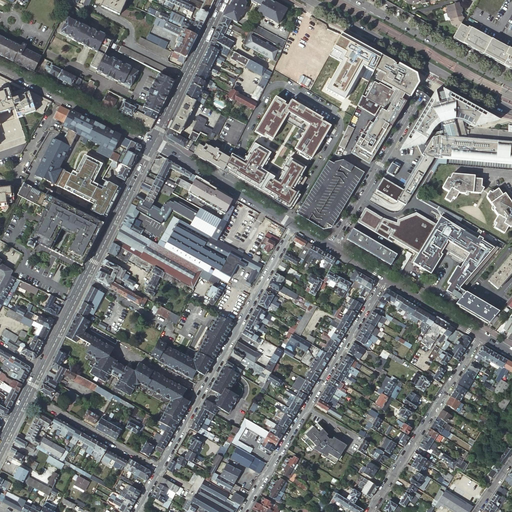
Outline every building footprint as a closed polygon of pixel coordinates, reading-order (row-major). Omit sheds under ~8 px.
[(0,0),(0,55),(34,72),(41,57),(25,48),(26,45),(22,43),(21,47),(4,38),(0,36),(0,0),(9,0),(9,1),(13,3),(14,0),(22,4),(23,1),(27,3),(28,0),(0,0)] [(104,0),(101,7),(119,15),(126,0),(127,0),(104,0)] [(192,0),(189,0),(187,4),(194,8),(195,8),(200,10),(201,11),(208,14),(209,11),(210,8),(203,5),(192,0)] [(214,1),(212,0),(205,0),(205,1),(203,5),(210,8),(212,4),(213,3),(214,1)] [(227,9),(226,9),(227,10),(232,12),(232,13),(239,16),(240,14),(241,15),(243,11),(242,11),(246,3),(245,3),(244,0),(249,0),(251,1),(252,3),(256,6),(257,4),(261,6),(257,13),(273,22),(274,21),(275,21),(279,23),(286,11),(274,4),(269,1),(267,0),(266,0),(230,0),(230,1),(231,1),(229,6),(228,6),(227,9)] [(451,24),(458,29),(461,24),(463,20),(464,18),(462,17),(461,13),(462,12),(461,7),(459,6),(458,3),(446,6),(447,8),(445,10),(447,17),(449,19),(451,24)] [(187,16),(190,18),(195,8),(194,8),(187,4),(186,4),(184,9),(186,10),(189,11),(187,16)] [(147,13),(157,17),(196,36),(197,36),(203,24),(195,20),(194,22),(191,21),(189,24),(183,22),(170,16),(169,17),(160,13),(149,8),(147,13)] [(237,23),(240,17),(239,16),(232,13),(232,12),(227,10),(226,9),(223,16),(224,17),(231,20),(237,23)] [(195,20),(203,24),(208,14),(201,11),(200,10),(198,14),(197,13),(196,16),(197,17),(195,20)] [(183,22),(184,18),(176,14),(172,12),(170,16),(183,22)] [(224,17),(223,16),(220,24),(227,28),(229,25),(231,20),(224,17)] [(157,17),(154,24),(179,36),(176,42),(177,43),(175,46),(175,47),(176,47),(188,53),(196,36),(157,17)] [(69,27),(72,21),(68,18),(61,33),(67,36),(66,38),(97,53),(90,67),(96,70),(96,71),(130,88),(138,72),(121,64),(122,63),(118,61),(117,62),(104,55),(108,47),(69,27)] [(91,30),(72,21),(69,27),(108,47),(112,40),(95,32),(95,31),(92,29),(91,30)] [(227,28),(220,24),(212,40),(230,50),(233,43),(223,37),(225,33),(229,35),(231,31),(227,29),(227,28)] [(278,46),(282,48),(285,42),(253,24),(249,30),(250,30),(252,31),(253,32),(275,44),(278,46)] [(499,63),(501,64),(502,65),(505,66),(511,70),(511,69),(511,50),(505,47),(500,44),(492,39),(468,26),(467,28),(461,24),(458,29),(454,36),(456,38),(462,41),(475,49),(487,56),(492,59),(497,62),(499,63)] [(250,30),(249,30),(247,29),(245,32),(233,25),(232,26),(231,30),(246,38),(248,33),(250,30)] [(251,36),(253,32),(252,31),(250,30),(248,33),(246,38),(242,44),(246,46),(273,60),(277,62),(278,58),(280,55),(283,48),(282,48),(278,46),(276,50),(251,36)] [(167,43),(149,34),(146,40),(161,48),(162,47),(165,49),(167,43)] [(499,63),(501,64),(499,63),(497,62),(492,59),(487,56),(475,49),(462,41),(456,38),(454,36),(453,38),(456,39),(467,46),(483,55),(492,59),(494,61),(497,62),(499,63)] [(137,44),(168,58),(169,56),(171,52),(165,49),(162,47),(161,48),(146,40),(140,38),(137,44)] [(230,50),(212,40),(209,47),(216,50),(219,51),(219,52),(226,56),(230,50)] [(162,73),(161,75),(168,78),(171,72),(165,70),(166,68),(121,46),(120,47),(117,46),(115,50),(162,73)] [(188,53),(176,47),(173,53),(185,58),(188,53)] [(216,50),(209,47),(208,48),(207,50),(217,55),(219,52),(219,51),(216,50)] [(217,55),(207,50),(204,57),(214,62),(214,60),(218,62),(219,60),(223,62),(224,61),(223,60),(223,59),(217,55)] [(179,62),(183,64),(186,58),(185,58),(173,53),(171,52),(169,56),(177,60),(177,61),(179,62)] [(235,53),(234,52),(233,54),(230,59),(236,62),(237,61),(246,66),(249,60),(235,53)] [(392,62),(381,56),(375,69),(377,70),(379,72),(376,79),(381,82),(385,84),(395,90),(396,90),(398,91),(403,94),(406,96),(409,97),(413,91),(414,89),(414,88),(418,83),(415,74),(399,66),(398,65),(397,67),(395,66),(395,65),(392,62)] [(214,62),(204,57),(201,64),(219,72),(220,71),(218,70),(219,69),(212,66),(213,64),(214,65),(215,62),(214,62)] [(266,85),(272,73),(259,66),(249,60),(246,66),(245,67),(262,77),(258,86),(264,89),(266,85)] [(52,64),(51,63),(51,65),(50,67),(47,66),(46,66),(45,68),(45,69),(48,71),(47,73),(58,78),(58,79),(72,86),(73,83),(79,85),(81,80),(82,77),(78,75),(77,78),(64,71),(65,69),(64,68),(63,71),(52,65),(52,64)] [(201,64),(198,70),(202,73),(207,75),(209,72),(209,71),(217,74),(218,75),(219,72),(201,64)] [(211,86),(211,85),(213,82),(206,79),(206,77),(208,78),(209,76),(207,75),(202,73),(198,70),(195,77),(198,79),(206,84),(209,85),(211,86)] [(363,86),(368,74),(361,71),(356,83),(363,86)] [(158,77),(157,80),(172,87),(173,84),(174,81),(168,78),(161,75),(160,74),(158,77)] [(13,95),(23,91),(48,103),(50,104),(52,102),(0,76),(0,79),(5,81),(11,100),(14,99),(13,95)] [(198,79),(195,77),(191,84),(199,89),(202,90),(204,86),(207,88),(209,85),(206,84),(198,79)] [(0,113),(12,110),(14,109),(17,118),(35,112),(42,115),(48,103),(23,91),(13,95),(14,99),(11,100),(5,81),(0,79),(0,113)] [(146,101),(143,108),(158,114),(158,113),(163,105),(165,101),(163,100),(165,97),(166,98),(168,94),(172,87),(157,80),(156,81),(156,80),(151,90),(150,89),(148,93),(149,93),(145,100),(146,101)] [(394,92),(379,83),(379,84),(375,82),(366,98),(386,109),(387,106),(389,103),(388,103),(394,92)] [(89,84),(83,96),(90,100),(96,87),(89,84)] [(199,89),(191,84),(187,93),(185,96),(196,102),(195,102),(196,102),(197,101),(199,97),(206,101),(208,96),(201,92),(202,90),(199,89)] [(428,102),(430,99),(414,88),(414,89),(413,91),(428,102)] [(258,101),(262,92),(256,89),(251,98),(258,101)] [(444,90),(443,89),(442,89),(442,90),(442,91),(435,93),(435,92),(434,92),(434,91),(430,99),(428,102),(418,120),(402,146),(402,147),(427,140),(431,134),(432,132),(433,131),(434,129),(435,127),(436,126),(438,125),(439,125),(440,124),(442,130),(442,131),(441,136),(441,141),(440,157),(511,162),(511,142),(467,138),(466,134),(465,130),(462,121),(474,127),(483,111),(461,100),(450,94),(444,90)] [(253,110),(256,104),(238,94),(232,90),(229,96),(228,97),(235,100),(253,110)] [(389,103),(387,106),(389,107),(390,106),(398,91),(396,90),(394,92),(388,103),(389,103)] [(403,94),(398,91),(390,106),(389,107),(385,112),(381,110),(372,124),(369,122),(351,153),(369,164),(378,149),(379,148),(381,145),(393,124),(407,101),(406,100),(404,99),(406,96),(403,94)] [(351,92),(344,107),(352,111),(359,95),(351,92)] [(291,97),(288,101),(276,94),(255,128),(272,138),(289,110),(309,121),(294,146),(312,156),(331,124),(321,117),(322,116),(291,97)] [(106,95),(100,105),(110,110),(112,105),(114,105),(115,103),(119,105),(122,98),(119,97),(117,100),(106,95)] [(196,102),(185,96),(183,101),(173,122),(169,129),(178,133),(180,134),(190,114),(191,114),(192,111),(191,110),(193,106),(195,102),(196,102)] [(116,111),(118,112),(119,112),(119,111),(125,99),(123,98),(116,111)] [(131,102),(125,99),(119,111),(125,114),(131,102)] [(137,105),(131,102),(125,114),(131,117),(134,111),(137,105)] [(144,115),(155,121),(158,114),(143,108),(137,105),(134,111),(136,112),(137,109),(145,113),(144,115)] [(64,123),(70,111),(60,106),(54,118),(64,123)] [(121,136),(70,111),(63,126),(69,129),(62,143),(53,139),(34,177),(41,181),(43,177),(47,180),(47,181),(56,186),(63,171),(57,168),(58,167),(68,146),(69,147),(76,134),(84,137),(88,139),(99,145),(113,152),(121,136)] [(131,117),(130,120),(149,129),(151,128),(155,121),(144,115),(136,112),(134,111),(131,117)] [(488,114),(484,112),(483,111),(474,127),(493,123),(495,118),(490,115),(488,114)] [(219,132),(226,118),(220,115),(213,130),(204,126),(206,121),(206,120),(198,116),(197,116),(196,120),(197,121),(189,137),(187,136),(186,137),(189,139),(193,141),(195,142),(200,133),(207,137),(209,138),(210,136),(213,138),(215,134),(216,135),(218,131),(219,132)] [(0,150),(26,142),(18,119),(15,120),(0,124),(0,150)] [(418,146),(418,147),(419,150),(420,152),(421,154),(423,156),(426,160),(428,162),(429,163),(431,165),(434,166),(437,168),(439,164),(439,161),(440,159),(439,159),(438,159),(437,158),(436,158),(435,158),(434,158),(433,157),(431,157),(430,157),(429,156),(428,155),(427,155),(426,154),(425,154),(424,153),(433,137),(434,137),(433,134),(442,131),(442,130),(440,124),(439,125),(438,125),(436,126),(435,127),(434,129),(433,131),(432,132),(431,134),(427,140),(425,144),(418,146)] [(354,128),(348,126),(337,150),(342,153),(354,128)] [(178,133),(169,129),(166,136),(167,138),(193,154),(197,147),(191,144),(193,141),(189,139),(188,142),(177,135),(178,133)] [(441,136),(442,131),(433,134),(434,137),(433,137),(424,153),(425,154),(426,154),(427,155),(428,155),(429,156),(430,157),(431,157),(433,157),(434,158),(435,158),(436,158),(437,158),(438,159),(439,159),(440,157),(441,141),(441,136)] [(126,150),(137,156),(141,148),(140,145),(125,138),(121,145),(127,148),(126,150)] [(402,146),(400,149),(400,150),(401,151),(402,150),(415,147),(418,146),(425,144),(427,140),(402,147),(402,146)] [(298,192),(292,189),(306,165),(289,156),(276,179),(260,170),(271,151),(253,141),(242,159),(236,156),(228,170),(289,207),(298,192)] [(222,170),(229,157),(206,144),(204,147),(199,144),(197,147),(193,154),(214,165),(222,170)] [(113,152),(99,145),(96,152),(110,158),(113,152)] [(130,170),(137,156),(126,150),(124,149),(123,150),(120,156),(116,162),(119,164),(122,165),(130,170)] [(113,152),(110,159),(113,160),(116,162),(120,156),(113,152)] [(107,217),(121,187),(106,179),(103,185),(102,188),(92,184),(90,182),(92,179),(93,177),(95,178),(101,165),(99,164),(100,162),(87,155),(86,157),(83,156),(76,171),(78,172),(76,175),(74,174),(65,169),(57,186),(91,203),(92,201),(95,202),(94,204),(91,209),(107,217)] [(407,208),(432,167),(422,158),(403,188),(385,179),(377,195),(400,205),(407,208)] [(190,178),(192,174),(166,159),(158,176),(165,180),(166,178),(171,167),(190,178)] [(116,162),(113,160),(110,166),(115,169),(116,168),(119,164),(116,162)] [(392,175),(399,164),(392,160),(386,172),(392,175)] [(130,170),(122,165),(119,172),(116,177),(125,181),(130,170)] [(420,196),(437,168),(434,166),(416,196),(417,198),(438,209),(439,207),(420,196)] [(149,172),(143,183),(159,191),(170,197),(172,194),(173,194),(174,192),(179,194),(182,187),(189,191),(192,185),(188,183),(186,182),(179,177),(176,183),(166,178),(165,180),(158,176),(149,172)] [(196,176),(192,174),(190,178),(188,181),(188,183),(192,185),(196,176)] [(481,187),(482,179),(474,179),(474,178),(473,176),(453,174),(451,175),(449,179),(449,178),(447,179),(442,187),(443,189),(448,192),(444,199),(450,202),(453,197),(455,199),(458,193),(465,194),(465,192),(480,194),(483,188),(481,187)] [(189,191),(188,193),(191,195),(201,200),(204,202),(206,204),(212,206),(215,208),(217,209),(220,211),(225,213),(230,204),(233,198),(196,176),(192,185),(189,191)] [(102,188),(103,185),(94,181),(92,179),(90,182),(92,184),(102,188)] [(41,217),(51,197),(24,183),(17,195),(20,197),(39,207),(36,214),(41,217)] [(143,183),(140,188),(149,193),(145,200),(153,204),(159,191),(143,183)] [(0,207),(4,207),(6,206),(6,204),(6,203),(12,203),(11,200),(11,197),(14,197),(13,187),(4,188),(0,188),(0,207)] [(494,228),(504,234),(508,226),(509,227),(511,226),(511,224),(511,204),(506,195),(504,194),(502,195),(498,189),(492,193),(489,192),(486,197),(495,209),(493,210),(497,216),(494,222),(496,223),(494,228)] [(172,194),(170,197),(173,199),(172,202),(174,204),(176,201),(188,208),(188,209),(190,211),(192,208),(197,211),(199,208),(185,201),(173,194),(172,194)] [(155,210),(156,206),(153,204),(145,200),(137,196),(131,206),(141,210),(140,212),(145,214),(146,213),(152,216),(155,210)] [(51,197),(41,217),(27,246),(33,249),(36,243),(45,248),(46,246),(47,247),(57,228),(58,228),(65,232),(67,233),(57,252),(58,253),(58,254),(68,259),(73,262),(82,266),(82,265),(102,225),(103,224),(51,197)] [(221,219),(225,222),(227,222),(228,219),(235,207),(230,204),(225,213),(221,219)] [(141,235),(158,244),(161,239),(159,238),(152,235),(156,228),(157,228),(158,228),(159,227),(159,226),(159,225),(159,224),(158,224),(165,211),(156,206),(155,210),(158,211),(156,216),(155,216),(152,221),(151,220),(150,220),(149,221),(149,222),(149,223),(150,224),(148,230),(146,234),(143,232),(141,235)] [(416,257),(436,224),(416,212),(397,219),(397,222),(382,217),(366,207),(357,222),(406,251),(412,254),(416,257)] [(462,219),(439,207),(438,209),(440,217),(441,217),(443,213),(457,221),(457,222),(460,224),(462,219)] [(193,219),(190,225),(216,239),(225,222),(221,219),(199,208),(197,211),(193,219)] [(174,216),(179,219),(190,225),(193,219),(177,211),(174,216)] [(504,244),(482,230),(482,232),(478,230),(476,234),(460,224),(457,222),(457,221),(443,213),(441,217),(440,217),(436,224),(416,257),(412,263),(428,273),(430,274),(442,255),(440,254),(443,248),(464,261),(468,253),(470,254),(482,262),(496,246),(499,248),(501,249),(504,244)] [(122,224),(141,235),(143,232),(146,225),(127,214),(122,224)] [(257,262),(252,259),(227,245),(217,240),(216,239),(190,225),(179,219),(167,242),(231,277),(238,265),(239,266),(239,267),(242,268),(242,267),(244,268),(246,265),(254,269),(248,279),(245,284),(249,286),(252,282),(253,283),(255,278),(257,280),(265,266),(257,262)] [(122,224),(113,243),(121,248),(128,252),(132,254),(185,284),(191,288),(193,289),(195,286),(197,281),(200,276),(203,269),(164,248),(158,244),(141,235),(122,224)] [(396,255),(353,229),(347,239),(357,245),(377,257),(390,265),(396,255)] [(271,249),(275,242),(265,236),(263,240),(267,243),(263,250),(268,253),(270,249),(271,249)] [(298,257),(300,258),(303,260),(305,257),(308,251),(310,249),(312,245),(296,236),(293,241),(302,246),(301,248),(302,249),(298,257)] [(164,248),(203,269),(221,279),(228,283),(231,277),(167,242),(164,248)] [(113,243),(108,252),(116,257),(121,248),(113,243)] [(319,249),(312,245),(310,249),(308,251),(305,257),(308,259),(307,261),(309,262),(311,263),(319,249)] [(468,253),(464,261),(460,268),(457,266),(447,282),(450,284),(446,291),(450,293),(452,294),(459,299),(462,296),(466,292),(463,290),(499,248),(496,246),(482,262),(470,254),(468,253)] [(128,252),(121,248),(116,257),(123,261),(128,252)] [(319,249),(311,263),(312,264),(314,265),(317,259),(320,261),(321,261),(322,259),(325,253),(319,249)] [(412,254),(406,251),(394,271),(400,275),(412,254)] [(132,254),(128,252),(123,261),(127,263),(128,261),(132,254)] [(287,253),(284,258),(291,262),(294,257),(287,253)] [(336,259),(325,253),(322,259),(330,264),(328,269),(330,270),(333,266),(336,259)] [(511,253),(488,281),(497,289),(511,272),(511,253)] [(185,284),(132,254),(128,261),(147,271),(147,270),(153,274),(145,292),(148,294),(153,296),(155,293),(160,284),(158,280),(160,277),(167,280),(168,279),(183,288),(185,284)] [(0,294),(1,293),(4,288),(6,284),(13,271),(3,265),(0,263),(2,261),(0,259),(0,294)] [(104,261),(102,264),(114,270),(112,274),(117,276),(122,279),(123,276),(125,272),(126,271),(105,259),(104,261)] [(200,276),(197,281),(203,284),(206,279),(217,285),(221,279),(203,269),(200,276)] [(339,277),(336,282),(335,284),(348,292),(351,286),(352,285),(359,273),(353,269),(351,273),(350,272),(349,276),(351,277),(350,279),(351,281),(350,283),(339,277)] [(53,280),(57,282),(62,273),(58,271),(53,280)] [(97,274),(94,280),(99,283),(102,278),(107,281),(109,277),(99,271),(97,274)] [(329,272),(324,281),(321,285),(323,287),(329,278),(336,282),(339,277),(329,272)] [(102,278),(99,283),(110,289),(113,283),(116,277),(117,276),(112,274),(111,273),(110,275),(109,277),(107,281),(102,278)] [(276,273),(272,280),(281,285),(283,282),(290,287),(293,283),(276,273)] [(364,276),(359,273),(352,285),(351,286),(357,289),(357,288),(360,283),(364,276)] [(18,280),(10,276),(8,280),(13,283),(16,284),(17,282),(18,280)] [(128,279),(123,276),(122,279),(117,276),(116,277),(122,281),(126,283),(129,285),(133,287),(135,283),(128,279)] [(370,279),(364,276),(360,283),(357,288),(361,290),(359,293),(360,294),(359,295),(360,295),(370,279)] [(122,281),(116,277),(113,283),(120,286),(122,281)] [(313,285),(319,289),(321,285),(324,281),(318,278),(313,285)] [(357,299),(363,303),(365,300),(361,298),(366,291),(369,293),(375,284),(374,281),(370,279),(360,295),(357,299)] [(281,285),(272,280),(269,286),(279,291),(280,289),(291,296),(292,295),(297,298),(298,295),(281,285)] [(38,289),(22,282),(21,284),(20,286),(20,287),(26,290),(36,295),(38,289)] [(113,283),(110,289),(122,296),(124,293),(123,293),(125,289),(123,288),(120,286),(113,283)] [(306,291),(315,296),(319,289),(313,285),(312,284),(309,288),(308,287),(306,291)] [(133,287),(129,285),(126,290),(136,295),(139,290),(133,287)] [(222,291),(212,285),(206,295),(211,298),(209,300),(210,301),(209,303),(210,304),(212,305),(214,305),(214,303),(215,303),(219,296),(220,297),(222,297),(224,294),(223,292),(222,291)] [(88,292),(80,308),(91,314),(93,316),(104,294),(91,286),(88,292)] [(136,295),(126,290),(125,289),(123,293),(124,293),(122,296),(129,300),(130,301),(134,302),(139,305),(143,299),(136,295)] [(387,302),(392,292),(388,290),(385,290),(379,301),(385,305),(387,302)] [(266,291),(262,298),(278,308),(280,305),(276,302),(278,299),(274,296),(266,291)] [(393,304),(398,296),(392,292),(387,302),(389,304),(390,302),(393,304)] [(491,307),(466,292),(456,304),(482,320),(486,322),(488,323),(490,321),(498,312),(493,309),(491,307)] [(148,294),(146,299),(153,302),(155,297),(153,296),(148,294)] [(53,303),(56,298),(51,295),(50,297),(43,309),(43,310),(49,313),(50,314),(52,315),(56,317),(61,308),(56,305),(53,303)] [(404,299),(398,296),(393,304),(391,308),(397,311),(399,309),(404,299)] [(448,304),(453,306),(457,299),(453,296),(448,304)] [(0,304),(2,306),(6,308),(8,303),(4,301),(3,300),(0,298),(0,304)] [(262,298),(257,307),(265,312),(266,309),(266,310),(269,306),(277,311),(278,308),(262,298)] [(359,310),(362,305),(351,298),(349,302),(352,304),(351,305),(359,310)] [(405,313),(411,303),(404,299),(399,309),(405,313)] [(302,305),(308,309),(311,303),(306,300),(302,305)] [(301,321),(296,330),(294,334),(299,337),(317,306),(312,302),(311,303),(308,309),(307,310),(306,312),(301,321)] [(294,305),(306,312),(307,310),(295,303),(294,305)] [(413,305),(411,303),(405,313),(409,315),(407,318),(410,320),(417,307),(413,305)] [(25,312),(23,316),(23,317),(31,320),(34,315),(29,312),(31,310),(31,309),(32,306),(29,304),(26,310),(25,312)] [(14,309),(13,311),(23,316),(25,312),(26,310),(21,307),(20,308),(16,305),(14,309)] [(356,315),(359,310),(351,305),(348,309),(356,315)] [(175,326),(176,326),(180,317),(160,306),(156,313),(176,324),(175,326)] [(257,307),(254,312),(271,323),(272,321),(270,319),(264,315),(265,312),(257,307)] [(424,311),(417,307),(410,320),(413,322),(415,318),(418,320),(424,311)] [(80,308),(77,314),(89,321),(91,316),(90,315),(91,314),(80,308)] [(334,316),(337,317),(342,320),(350,325),(353,319),(345,314),(345,315),(344,314),(342,319),(337,316),(340,311),(341,310),(339,309),(334,316)] [(353,319),(356,315),(348,309),(345,314),(353,319)] [(9,310),(6,316),(20,323),(23,317),(9,310)] [(422,329),(431,315),(424,311),(418,320),(422,323),(419,327),(422,329)] [(254,312),(251,318),(260,323),(261,324),(262,323),(266,325),(267,323),(268,323),(267,324),(271,326),(273,323),(271,323),(254,312)] [(372,312),(369,317),(382,325),(383,324),(381,323),(382,322),(379,320),(380,317),(372,312)] [(500,313),(498,312),(490,321),(493,324),(498,318),(496,316),(500,313)] [(73,322),(66,337),(88,350),(146,384),(153,371),(147,368),(147,367),(144,365),(144,366),(140,364),(137,369),(135,368),(133,368),(132,370),(127,367),(126,368),(117,362),(117,361),(112,359),(113,357),(112,354),(111,353),(113,349),(110,346),(106,344),(106,345),(84,332),(86,329),(90,322),(89,321),(77,314),(73,322)] [(166,344),(158,360),(174,369),(174,370),(177,371),(184,375),(187,377),(192,379),(194,374),(196,375),(199,375),(200,373),(205,375),(233,323),(219,315),(213,326),(212,326),(211,328),(212,328),(210,332),(207,330),(205,334),(208,335),(193,361),(166,346),(167,345),(166,344)] [(436,318),(431,315),(422,329),(420,331),(423,333),(426,329),(428,331),(432,323),(436,318)] [(38,317),(35,323),(40,325),(44,318),(43,318),(39,316),(38,317)] [(31,320),(23,317),(20,322),(31,328),(32,326),(34,322),(31,320)] [(338,324),(334,322),(325,317),(323,320),(330,325),(332,326),(333,324),(334,325),(334,324),(337,325),(338,324)] [(369,317),(366,322),(374,328),(376,324),(379,327),(380,326),(381,326),(382,325),(369,317)] [(511,333),(511,331),(511,318),(510,317),(503,328),(511,333)] [(40,325),(50,330),(53,323),(45,319),(44,318),(40,325)] [(251,318),(248,323),(265,334),(267,331),(263,329),(265,326),(261,324),(260,323),(251,318)] [(443,335),(449,326),(444,323),(436,318),(432,323),(421,343),(425,346),(424,347),(429,350),(439,334),(442,336),(443,335)] [(350,325),(342,320),(339,324),(338,323),(338,324),(337,325),(334,324),(334,325),(333,324),(332,326),(345,334),(350,325)] [(34,322),(32,326),(38,329),(35,334),(36,334),(37,334),(35,338),(43,342),(50,330),(40,325),(35,323),(34,322)] [(366,322),(362,329),(370,334),(374,336),(375,335),(374,334),(375,333),(372,331),(374,328),(366,322)] [(248,323),(245,329),(253,334),(255,331),(265,336),(266,334),(265,334),(248,323)] [(334,333),(342,338),(345,334),(332,326),(330,325),(329,327),(332,329),(331,332),(334,333)] [(448,339),(454,329),(449,326),(443,335),(444,336),(448,339)] [(5,329),(1,335),(15,343),(18,337),(5,329)] [(253,334),(245,329),(242,333),(260,344),(255,352),(238,342),(233,350),(252,361),(261,367),(262,367),(271,373),(274,369),(277,363),(278,361),(283,352),(253,334)] [(362,329),(359,334),(372,342),(372,341),(371,340),(372,339),(368,337),(370,334),(362,329)] [(21,331),(19,336),(24,339),(27,334),(21,331)] [(286,339),(290,341),(293,335),(286,331),(284,335),(287,337),(286,339)] [(323,333),(322,334),(338,344),(342,338),(334,333),(331,337),(325,333),(324,334),(323,333)] [(293,335),(290,341),(289,341),(309,353),(311,350),(313,351),(311,355),(309,359),(313,362),(309,368),(311,369),(320,374),(328,362),(317,356),(321,350),(320,350),(318,348),(312,345),(306,341),(299,337),(294,334),(293,335)] [(326,345),(335,350),(338,344),(322,334),(322,335),(323,336),(322,337),(329,341),(326,345)] [(372,342),(359,334),(356,338),(355,340),(363,345),(364,345),(368,347),(368,348),(372,342)] [(372,341),(372,342),(372,343),(375,344),(378,339),(374,336),(370,334),(368,337),(372,339),(371,340),(372,341)] [(310,335),(306,341),(312,345),(316,338),(313,337),(313,336),(310,335)] [(456,347),(464,352),(470,341),(470,338),(464,335),(461,341),(459,339),(454,346),(456,347)] [(37,355),(43,342),(35,338),(34,337),(28,348),(25,347),(24,344),(22,343),(21,344),(20,344),(19,346),(23,348),(37,355)] [(66,337),(59,351),(65,354),(69,347),(84,356),(86,353),(88,350),(66,337)] [(17,351),(19,346),(15,344),(9,340),(7,343),(6,344),(7,345),(17,351)] [(151,356),(158,360),(166,344),(158,340),(154,348),(151,356)] [(320,350),(321,350),(331,356),(335,350),(326,345),(318,340),(316,342),(317,343),(319,345),(322,346),(320,350)] [(286,346),(283,352),(286,354),(309,368),(313,362),(309,359),(311,355),(309,353),(289,341),(286,346)] [(353,343),(347,353),(356,359),(359,360),(365,350),(363,349),(353,343)] [(444,344),(440,350),(444,352),(446,350),(448,348),(448,347),(444,344)] [(147,345),(143,352),(151,356),(154,348),(147,345)] [(35,359),(37,355),(23,348),(19,346),(17,351),(29,358),(33,360),(35,359)] [(482,357),(488,348),(484,346),(481,347),(477,354),(482,357)] [(461,356),(464,352),(456,347),(453,351),(461,356)] [(492,351),(488,348),(482,357),(481,358),(484,360),(484,359),(486,360),(492,351)] [(146,384),(88,350),(86,353),(96,359),(96,360),(97,360),(97,362),(92,372),(90,375),(105,383),(109,376),(110,373),(120,379),(118,381),(115,388),(129,397),(131,394),(136,384),(137,383),(138,384),(140,383),(146,387),(147,385),(146,384)] [(233,350),(230,356),(240,362),(249,367),(252,361),(233,350)] [(331,356),(321,350),(317,356),(328,362),(331,356)] [(444,352),(440,350),(438,353),(440,354),(439,357),(442,359),(440,362),(444,365),(448,360),(449,361),(451,356),(450,356),(444,352)] [(59,351),(53,363),(60,366),(62,362),(63,362),(64,362),(65,361),(65,360),(64,360),(64,359),(66,355),(65,354),(59,351)] [(459,359),(461,356),(453,351),(450,356),(451,356),(458,361),(459,359)] [(496,354),(492,351),(486,360),(491,362),(496,354)] [(286,354),(283,352),(278,361),(280,362),(283,358),(284,358),(286,354)] [(402,361),(391,354),(388,358),(386,361),(384,364),(385,365),(384,367),(389,371),(391,368),(397,372),(401,365),(402,364),(404,361),(402,360),(402,361)] [(495,365),(501,356),(498,354),(496,354),(491,362),(495,365)] [(358,363),(346,355),(342,361),(354,368),(358,363)] [(500,372),(507,360),(501,356),(495,365),(494,367),(495,368),(497,366),(499,367),(497,370),(500,372)] [(474,358),(470,364),(476,368),(477,365),(479,362),(474,358)] [(13,364),(8,361),(6,359),(3,364),(12,369),(11,371),(13,372),(14,371),(15,372),(14,373),(11,372),(9,375),(9,376),(10,376),(10,377),(13,378),(23,383),(28,374),(13,364)] [(16,359),(13,364),(28,374),(30,370),(29,367),(16,359)] [(384,364),(386,361),(383,359),(382,359),(375,370),(378,372),(379,373),(380,371),(381,370),(383,365),(384,364)] [(511,372),(511,362),(507,360),(500,372),(495,380),(499,383),(501,380),(507,369),(511,372)] [(227,361),(224,366),(239,374),(240,375),(242,371),(227,361)] [(342,361),(339,367),(346,371),(348,368),(353,371),(355,369),(354,368),(342,361)] [(53,363),(51,367),(57,371),(63,375),(73,380),(73,381),(92,391),(92,390),(94,391),(97,386),(71,372),(67,370),(60,366),(53,363)] [(470,364),(467,369),(476,374),(477,375),(480,370),(476,368),(470,364)] [(205,400),(201,408),(215,415),(218,409),(220,410),(221,409),(229,413),(234,404),(235,404),(236,403),(235,402),(239,396),(230,391),(239,374),(224,366),(211,390),(216,392),(215,394),(216,397),(218,398),(216,401),(214,400),(211,401),(210,403),(205,400)] [(256,379),(260,381),(265,384),(270,374),(271,373),(262,367),(261,369),(264,371),(259,379),(257,377),(256,379)] [(339,367),(335,372),(351,382),(354,383),(355,381),(349,377),(351,374),(346,371),(339,367)] [(427,370),(425,374),(438,382),(445,371),(439,368),(434,376),(431,375),(431,373),(427,370)] [(305,380),(313,385),(320,374),(311,369),(305,380)] [(467,369),(464,374),(473,380),(476,374),(467,369)] [(392,376),(381,370),(380,371),(379,373),(382,374),(386,377),(388,379),(396,384),(398,381),(391,377),(392,376)] [(0,380),(2,382),(18,392),(22,385),(13,381),(7,378),(4,374),(0,371),(0,380)] [(49,371),(46,376),(59,384),(63,375),(57,371),(56,375),(49,371)] [(166,425),(174,430),(190,402),(185,399),(186,397),(186,395),(184,393),(186,390),(181,387),(182,386),(179,385),(153,371),(146,384),(147,385),(146,387),(165,397),(165,398),(168,399),(171,401),(169,406),(168,406),(166,408),(167,409),(160,422),(166,425)] [(335,372),(332,377),(343,384),(345,381),(350,384),(351,382),(335,372)] [(110,373),(109,376),(110,376),(111,376),(112,376),(117,379),(117,380),(118,381),(120,379),(110,373)] [(270,374),(265,384),(263,388),(265,389),(270,382),(281,388),(284,383),(274,376),(270,374)] [(473,380),(464,374),(460,380),(470,386),(473,380)] [(59,393),(62,387),(58,385),(59,384),(46,376),(42,383),(57,393),(58,392),(59,393)] [(417,379),(414,383),(416,385),(415,386),(423,391),(427,385),(428,386),(430,382),(422,376),(419,380),(417,379)] [(305,387),(310,391),(313,385),(305,380),(300,377),(298,381),(306,385),(305,387)] [(343,384),(332,377),(328,384),(345,394),(348,395),(349,394),(344,391),(345,390),(341,388),(343,384)] [(393,389),(396,384),(388,379),(386,377),(383,383),(388,386),(393,389)] [(470,386),(460,380),(460,381),(457,385),(466,391),(470,386)] [(495,389),(493,392),(502,397),(503,396),(505,392),(510,386),(501,380),(499,383),(495,389)] [(402,383),(398,381),(396,384),(393,389),(390,394),(389,396),(393,398),(395,399),(401,389),(400,388),(402,383)] [(7,398),(13,401),(18,392),(2,382),(0,385),(0,392),(3,395),(7,398)] [(57,398),(59,394),(59,393),(58,392),(57,393),(42,383),(39,390),(44,393),(43,395),(51,401),(54,396),(57,398)] [(345,394),(328,384),(326,388),(333,393),(339,396),(340,394),(343,396),(345,394)] [(308,395),(310,391),(305,387),(304,387),(300,385),(298,389),(308,395)] [(466,391),(457,385),(454,391),(463,397),(464,397),(463,396),(466,391)] [(97,386),(94,391),(107,398),(106,399),(111,401),(112,399),(114,396),(97,386)] [(333,393),(326,388),(325,390),(322,394),(337,402),(341,405),(342,403),(335,399),(334,399),(335,397),(332,395),(333,393)] [(79,397),(69,391),(67,395),(73,398),(71,401),(75,403),(79,397)] [(289,393),(304,402),(307,396),(299,392),(297,395),(290,391),(289,393)] [(463,397),(454,391),(450,397),(459,402),(463,397)] [(405,398),(403,402),(414,409),(417,404),(416,403),(419,397),(411,392),(407,399),(405,398)] [(304,402),(289,393),(287,395),(291,397),(295,399),(293,402),(300,407),(304,402)] [(380,394),(375,403),(382,408),(387,399),(388,398),(382,395),(380,393),(380,394)] [(337,402),(322,394),(319,398),(327,403),(328,401),(332,403),(332,402),(336,404),(337,402)] [(387,399),(382,408),(381,410),(384,412),(393,398),(389,396),(388,398),(387,399)] [(510,400),(503,396),(502,397),(496,407),(503,411),(510,400)] [(0,406),(9,411),(9,410),(12,406),(11,406),(12,404),(13,401),(7,398),(5,401),(4,403),(1,401),(2,399),(0,397),(0,406)] [(290,408),(297,413),(300,407),(293,402),(289,400),(286,397),(284,399),(288,402),(286,405),(290,408)] [(460,403),(459,402),(450,397),(446,404),(455,410),(460,403)] [(318,400),(316,405),(327,412),(327,411),(331,414),(334,409),(318,400)] [(382,408),(375,403),(369,400),(368,402),(376,407),(374,411),(379,414),(381,410),(382,408)] [(6,416),(9,411),(0,406),(0,414),(4,417),(6,416)] [(413,411),(404,406),(398,415),(399,416),(397,420),(403,424),(409,415),(410,415),(413,411)] [(285,407),(283,410),(282,413),(293,419),(296,414),(289,409),(288,409),(285,407)] [(201,408),(198,413),(212,421),(215,415),(201,408)] [(282,420),(289,424),(293,419),(282,413),(276,409),(275,408),(274,409),(275,410),(275,411),(283,417),(282,420)] [(99,416),(88,410),(84,417),(95,424),(99,416)] [(379,414),(374,411),(373,410),(370,415),(371,416),(376,418),(377,417),(378,416),(379,414)] [(442,411),(437,418),(447,424),(451,417),(442,411)] [(25,439),(32,442),(34,438),(41,425),(48,429),(48,428),(52,422),(51,421),(38,413),(25,439)] [(198,413),(195,418),(203,422),(206,424),(208,425),(210,421),(211,422),(212,421),(198,413)] [(287,429),(289,424),(282,420),(276,416),(275,419),(277,420),(276,422),(287,429)] [(376,418),(371,416),(368,421),(373,424),(374,423),(376,418)] [(488,420),(480,416),(477,421),(485,426),(488,420)] [(62,422),(55,417),(52,422),(53,423),(56,424),(60,426),(62,422)] [(102,418),(95,429),(101,432),(108,418),(106,417),(105,419),(102,418)] [(377,417),(376,418),(374,423),(378,426),(379,426),(383,421),(377,417)] [(108,418),(101,432),(106,434),(112,423),(109,422),(111,420),(108,418)] [(195,418),(193,423),(205,430),(206,430),(208,427),(205,425),(202,424),(203,422),(195,418)] [(270,433),(245,418),(242,424),(247,427),(264,437),(266,434),(268,435),(266,438),(262,445),(265,447),(265,448),(272,453),(280,440),(274,436),(270,433)] [(437,418),(433,423),(449,433),(452,427),(447,424),(437,418)] [(403,424),(397,420),(396,419),(395,421),(396,421),(396,422),(399,424),(399,425),(401,427),(399,430),(408,435),(411,429),(403,424)] [(274,436),(280,440),(286,430),(268,420),(266,423),(274,428),(273,430),(272,429),(270,433),(274,436)] [(62,428),(67,431),(70,426),(62,422),(60,426),(62,428)] [(112,423),(106,434),(111,437),(118,424),(116,423),(115,424),(113,422),(112,423)] [(125,428),(136,434),(139,430),(140,428),(138,427),(129,422),(125,428)] [(193,423),(190,428),(201,435),(202,435),(203,433),(205,430),(193,423)] [(317,423),(301,438),(312,450),(313,449),(324,456),(323,457),(333,463),(345,444),(332,436),(330,439),(329,438),(328,439),(326,436),(327,434),(317,423)] [(449,433),(433,423),(430,428),(442,435),(443,433),(449,436),(450,434),(449,433)] [(111,437),(116,440),(123,428),(120,426),(121,425),(118,424),(111,437)] [(239,429),(236,434),(235,437),(234,439),(232,442),(231,444),(232,444),(236,446),(247,427),(242,424),(239,429)] [(172,435),(174,430),(166,425),(164,429),(163,428),(162,429),(172,435)] [(74,434),(77,430),(70,426),(67,431),(74,434)] [(363,427),(359,434),(365,438),(368,433),(369,430),(363,427)] [(160,435),(169,440),(172,435),(162,429),(161,430),(162,431),(160,435)] [(441,436),(430,429),(426,435),(437,442),(441,436)] [(78,440),(82,433),(77,430),(74,434),(71,439),(77,442),(78,440)] [(511,434),(506,431),(499,441),(506,446),(511,437),(511,434)] [(84,443),(88,436),(82,433),(78,440),(84,443)] [(406,442),(409,438),(401,433),(396,441),(404,446),(406,442)] [(156,439),(166,445),(169,440),(160,435),(158,438),(157,438),(156,439)] [(437,442),(426,435),(424,439),(421,442),(430,447),(432,444),(435,446),(437,442)] [(87,449),(93,439),(88,436),(84,443),(81,447),(87,450),(87,449)] [(203,441),(194,436),(191,440),(191,441),(190,444),(191,445),(189,449),(196,453),(198,450),(199,450),(200,449),(201,449),(204,444),(201,443),(203,441)] [(16,437),(14,442),(33,452),(35,448),(31,445),(16,437)] [(54,455),(60,458),(65,450),(43,438),(41,442),(39,446),(54,455)] [(94,451),(99,442),(93,439),(87,449),(93,452),(94,451)] [(154,444),(164,450),(166,445),(156,439),(155,440),(156,440),(154,444)] [(164,450),(154,444),(153,445),(146,441),(140,452),(149,457),(154,447),(156,448),(156,450),(162,453),(164,450)] [(396,444),(391,441),(385,449),(390,452),(391,453),(396,444)] [(35,448),(49,455),(53,457),(53,456),(54,455),(39,446),(32,442),(31,445),(35,448)] [(98,453),(103,444),(99,442),(94,451),(98,453)] [(430,447),(421,442),(418,447),(427,452),(428,450),(429,451),(430,450),(432,451),(431,453),(438,457),(440,453),(430,447)] [(103,456),(108,447),(103,444),(98,453),(103,456)] [(11,447),(7,455),(21,462),(24,456),(17,451),(17,450),(11,447)] [(266,464),(237,447),(233,454),(231,458),(259,474),(266,464)] [(499,461),(503,464),(511,451),(511,450),(508,448),(499,461)] [(103,459),(114,465),(115,461),(118,456),(108,450),(103,459)] [(188,450),(184,458),(192,463),(193,462),(197,464),(199,461),(195,458),(197,455),(188,450)] [(361,453),(357,451),(356,453),(356,454),(364,459),(366,456),(361,453)] [(389,456),(387,455),(381,451),(379,455),(376,460),(381,463),(383,460),(383,461),(384,460),(386,460),(389,456)] [(395,460),(397,457),(391,453),(390,452),(387,455),(389,456),(395,460)] [(459,465),(455,463),(440,453),(438,457),(437,459),(439,460),(440,459),(449,464),(448,465),(448,466),(452,469),(453,469),(455,465),(458,467),(459,465)] [(286,458),(284,463),(292,468),(295,463),(298,465),(302,459),(295,454),(294,457),(293,456),(292,459),(290,458),(289,460),(286,458)] [(46,461),(61,469),(64,464),(59,461),(53,457),(49,455),(46,461)] [(214,462),(219,465),(223,458),(218,455),(214,462)] [(418,455),(414,461),(423,466),(425,462),(428,464),(429,462),(418,455)] [(124,470),(124,469),(128,462),(118,456),(115,461),(121,465),(119,468),(124,470)] [(177,463),(181,466),(184,467),(186,464),(193,468),(195,464),(192,463),(184,458),(180,456),(177,460),(178,461),(177,463)] [(134,462),(130,459),(128,462),(124,469),(129,471),(134,462)] [(172,460),(166,470),(172,473),(174,468),(176,469),(176,468),(179,469),(181,466),(177,463),(176,462),(172,460)] [(38,463),(34,461),(30,467),(35,470),(38,463)] [(414,461),(411,467),(419,472),(422,468),(424,470),(426,468),(423,466),(414,461)] [(138,464),(134,462),(129,471),(133,473),(138,464)] [(292,468),(284,463),(281,467),(284,468),(282,470),(284,471),(283,472),(284,472),(282,474),(287,477),(290,479),(295,470),(292,468)] [(370,463),(366,468),(375,473),(378,468),(370,463)] [(143,467),(138,464),(133,473),(138,476),(143,467)] [(220,476),(222,477),(230,481),(234,484),(241,472),(237,470),(235,468),(227,464),(220,476)] [(349,465),(348,468),(356,473),(358,470),(349,465)] [(13,477),(27,484),(32,487),(33,487),(39,491),(44,493),(46,494),(49,495),(50,492),(52,489),(29,478),(27,480),(24,479),(25,477),(27,478),(28,476),(30,473),(28,472),(28,471),(18,466),(13,477)] [(150,471),(143,467),(138,476),(140,478),(146,481),(151,473),(150,471)] [(375,473),(366,468),(363,473),(372,479),(375,473)] [(51,486),(53,487),(59,475),(56,473),(54,472),(48,483),(52,485),(51,486)] [(194,473),(189,482),(193,485),(198,475),(194,473)] [(213,475),(209,481),(211,482),(213,479),(218,482),(222,477),(220,476),(217,474),(214,473),(213,475)] [(423,484),(427,477),(425,476),(424,478),(417,473),(414,478),(413,479),(411,479),(410,481),(411,482),(410,483),(419,488),(422,483),(423,484)] [(204,481),(205,479),(198,475),(193,485),(200,489),(204,481)] [(88,482),(78,476),(74,484),(84,490),(88,482)] [(448,485),(449,483),(446,481),(438,476),(438,477),(439,477),(438,478),(439,478),(438,481),(442,484),(441,485),(442,486),(446,489),(448,485)] [(8,482),(0,477),(0,485),(2,486),(5,488),(8,482)] [(162,477),(159,484),(168,488),(180,496),(181,494),(180,493),(182,489),(162,477)] [(222,477),(218,482),(217,484),(219,486),(221,484),(227,487),(230,481),(222,477)] [(431,479),(427,477),(423,484),(422,483),(419,488),(423,491),(431,479)] [(339,483),(340,482),(334,478),(330,485),(336,488),(339,483)] [(371,498),(378,487),(364,478),(362,481),(366,484),(361,492),(371,498)] [(273,481),(270,485),(279,490),(282,485),(285,487),(287,484),(284,482),(284,481),(280,479),(278,482),(277,481),(276,482),(273,481)] [(295,479),(292,483),(299,488),(299,487),(305,491),(308,487),(295,479)] [(204,481),(200,489),(192,502),(200,507),(199,510),(202,511),(236,511),(239,507),(234,504),(233,506),(228,504),(224,501),(219,498),(223,492),(208,483),(204,481)] [(227,487),(225,489),(229,492),(232,486),(235,487),(234,488),(239,491),(241,488),(236,485),(234,484),(230,481),(227,487)] [(168,488),(159,484),(156,488),(165,493),(168,488)] [(200,489),(193,485),(185,498),(187,499),(192,502),(200,489)] [(279,490),(270,485),(268,489),(271,491),(269,493),(271,494),(269,497),(276,501),(279,498),(276,496),(279,490)] [(413,496),(417,489),(410,485),(406,491),(410,494),(413,496)] [(138,496),(141,491),(131,486),(130,488),(127,486),(126,489),(129,490),(138,496)] [(446,489),(442,486),(434,500),(438,502),(446,489)] [(165,493),(156,488),(154,493),(167,500),(169,497),(166,496),(167,494),(165,493)] [(360,494),(351,488),(349,490),(351,491),(346,500),(350,502),(353,504),(360,494)] [(506,492),(503,489),(502,490),(499,488),(497,491),(503,496),(504,494),(506,492)] [(438,502),(435,506),(438,508),(441,503),(454,511),(469,511),(473,507),(446,489),(438,502)] [(126,494),(136,499),(138,496),(129,490),(126,494)] [(219,498),(224,501),(228,495),(223,492),(219,498)] [(167,500),(154,493),(152,497),(157,499),(156,501),(168,508),(171,502),(167,500)] [(240,505),(244,499),(234,493),(233,496),(232,498),(231,500),(240,505)] [(340,496),(336,493),(334,497),(330,503),(333,504),(335,501),(337,502),(340,496)] [(418,499),(413,496),(410,494),(409,495),(405,493),(398,504),(405,508),(409,501),(410,502),(412,498),(414,500),(415,499),(417,501),(418,499)] [(125,498),(134,503),(136,499),(126,494),(124,498),(125,498)] [(498,496),(495,494),(489,502),(497,508),(499,509),(506,499),(499,494),(498,496)] [(131,509),(134,503),(125,498),(124,501),(116,497),(112,495),(110,498),(111,498),(113,500),(131,509)] [(5,496),(4,499),(3,502),(21,511),(26,501),(14,496),(13,500),(5,496)] [(345,499),(340,496),(337,502),(341,505),(345,499)] [(387,496),(385,499),(389,501),(395,505),(397,503),(393,499),(387,496)] [(63,499),(61,502),(73,508),(75,505),(63,499)] [(264,499),(260,505),(271,511),(277,511),(278,511),(271,506),(272,504),(264,499)] [(350,502),(346,500),(345,499),(341,505),(346,508),(350,502)] [(119,510),(122,511),(129,511),(131,509),(113,500),(112,501),(114,502),(113,503),(120,508),(119,510)] [(31,504),(26,501),(21,511),(26,511),(31,504)] [(46,501),(40,511),(46,511),(49,509),(46,507),(48,503),(46,501)] [(321,511),(324,508),(325,506),(326,504),(321,501),(314,511),(321,511)] [(400,511),(402,509),(395,505),(389,501),(383,511),(384,511),(391,511),(392,511),(393,511),(395,511),(397,511),(400,511)] [(271,511),(260,505),(256,502),(252,509),(256,511),(262,511),(263,511),(271,511)] [(354,505),(353,504),(350,502),(346,508),(350,511),(354,505)] [(494,511),(497,508),(489,502),(486,506),(493,511),(494,511)]
